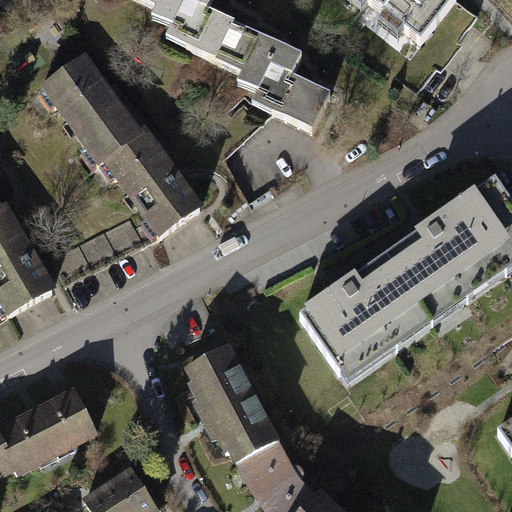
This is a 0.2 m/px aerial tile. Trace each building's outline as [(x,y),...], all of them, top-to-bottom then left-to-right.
[(145,0),(172,14),(167,24),(188,35),(182,46),(253,82),(275,93),(265,113),(316,139),(338,96),(307,80),(318,60),(295,48),(239,20),(227,13),(233,0),(145,0)] [(376,0),(433,43),(465,0),(376,0)] [(96,69),(48,105),(158,248),(205,212),(181,182),(125,110),(96,69)] [(0,296),(15,320),(65,288),(45,256),(0,188),(0,296)] [(352,288),(299,322),(339,381),(511,265),(511,214),(497,191),(439,229),(352,288)] [(236,352),(193,378),(235,461),(276,511),(349,511),(335,499),(308,467),(283,434),(259,393),(236,352)] [(0,428),(0,481),(26,467),(30,473),(99,435),(76,393),(41,412),(9,429),(6,425),(0,428)] [(511,428),(497,439),(511,460),(511,428)] [(138,476),(87,505),(90,511),(158,511),(146,490),(138,476)]
